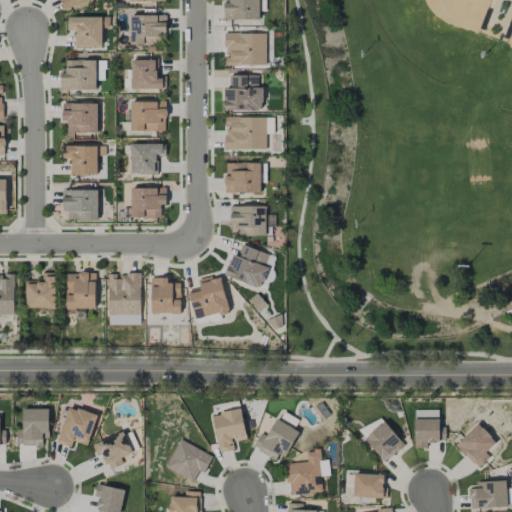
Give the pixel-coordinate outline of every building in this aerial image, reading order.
[(86,0),(60,0),(64,8),(86,0)] [(223,0),(224,20),(259,19),(258,0),(223,0)] [(130,15),(130,44),(164,45),(165,16),(130,15)] [(102,18),(67,17),(67,30),(75,31),(75,47),(101,48),(102,18)] [(265,33),(224,34),(224,56),(225,66),(266,65),(265,33)] [(131,89),(166,89),(165,77),(157,77),(157,59),(130,60),(131,89)] [(62,90),(96,90),(95,60),(62,61),(62,90)] [(96,80),(104,80),(104,61),(97,60),(96,80)] [(223,111),(262,111),(262,87),(258,87),(258,76),(229,76),(229,88),(223,88),(223,111)] [(130,101),(130,131),(165,132),(166,102),(130,101)] [(98,104),(62,103),(62,121),(67,121),(67,133),(97,133),(98,104)] [(224,149),(265,149),(265,117),(225,117),(225,127),(224,127),(224,149)] [(165,144),(130,144),(131,173),(157,173),(157,156),(165,156),(165,144)] [(97,146),(65,146),(65,159),(70,159),(71,175),(97,175),(97,146)] [(259,163),(224,163),(225,193),(260,192),(259,163)] [(166,188),(130,188),(130,217),(161,218),(161,205),(166,205),(166,188)] [(97,190),(62,190),(62,212),(67,212),(67,220),(97,219),(97,190)] [(265,205),(229,207),(230,237),(266,236),(265,205)] [(274,257),(242,244),(237,256),(233,254),(224,274),(261,289),(274,257)] [(0,314),(13,315),(14,274),(0,273),(0,314)] [(55,273),(42,273),(42,281),(25,281),(25,308),(56,308),(55,273)] [(95,310),(95,274),(66,273),(65,309),(95,310)] [(141,325),(140,274),(108,274),(108,325),(141,325)] [(220,275),(198,281),(200,288),(188,291),(194,319),(229,312),(220,275)] [(180,313),(180,283),(168,283),(168,278),(150,278),(151,314),(180,313)] [(87,446),(97,416),(69,406),(56,443),(70,448),(73,441),(87,446)] [(49,409),(22,409),(22,429),(16,429),(16,446),(42,446),(42,437),(48,437),(49,409)] [(247,439),(240,409),(211,416),(219,453),(234,450),(232,443),(247,439)] [(438,410),(413,410),(414,448),(427,448),(427,442),(445,442),(445,427),(439,427),(438,410)] [(383,424),(380,418),(359,429),(362,435),(383,424)] [(296,430),(275,419),(267,436),(260,433),(253,449),(281,462),(296,430)] [(364,439),(384,462),(404,445),(384,422),(364,439)] [(477,469),(489,457),(485,453),(496,443),(478,423),(455,445),(477,469)] [(108,470),(123,464),(120,458),(133,453),(124,432),(92,445),(96,456),(101,453),(108,470)] [(194,481),(198,471),(204,474),(212,455),(177,440),(165,469),(194,481)] [(289,496),(322,492),(320,477),(329,475),(327,459),(286,464),(289,496)] [(353,497),(386,498),(387,488),(383,488),(383,475),(353,474),(353,497)] [(507,507),(506,481),(476,482),(476,489),(469,489),(470,508),(507,507)] [(96,511),(120,511),(124,489),(96,485),(94,497),(98,497),(96,511)] [(168,511),(200,511),(201,492),(184,491),(184,497),(169,496),(168,511)]
